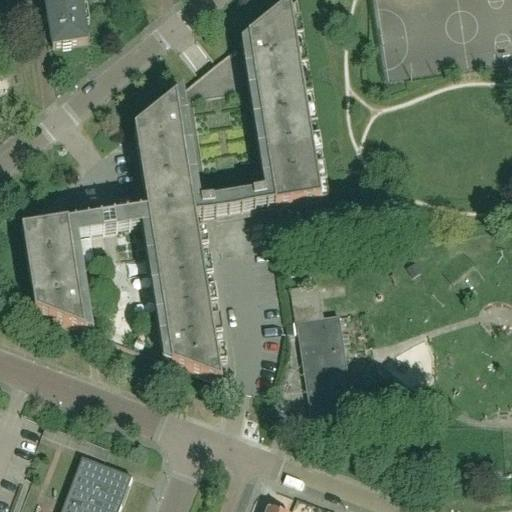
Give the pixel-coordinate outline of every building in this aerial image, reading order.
[(43,0),(52,53),(87,47),(79,0),(43,0)] [(328,204),(305,56),(296,3),(247,43),(272,196),(265,197),(264,196),(252,198),(252,199),(213,206),(212,205),(200,207),(200,208),(193,209),(176,101),(134,135),(147,216),(141,217),(140,216),(139,216),(139,217),(128,219),(127,218),(87,224),(87,226),(76,227),(76,226),(74,226),(74,227),(68,228),(68,227),(21,235),(34,316),(34,317),(85,337),(70,245),(91,241),(91,240),(128,234),(129,235),(149,232),(171,370),(222,389),(214,341),(222,340),(213,284),(210,265),(202,266),(195,223),(201,222),(202,224),(203,223),(203,222),(214,220),(215,222),(255,215),(255,214),(266,212),(267,213),(268,213),(268,212),(274,211),(274,212),(328,204)] [(351,407),(341,334),(339,321),(323,324),(318,290),(309,291),(292,293),(296,327),(312,434),(326,432),(327,440),(341,438),(340,430),(366,426),(363,405),(351,407)] [(136,344),(134,350),(142,353),(144,347),(136,344)] [(63,511),(119,511),(131,482),(82,463),(63,511)]
